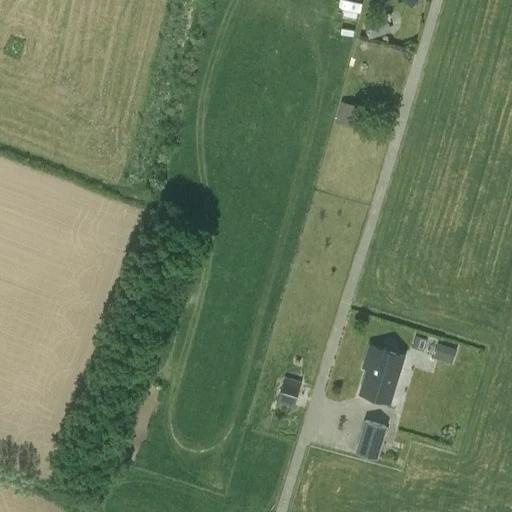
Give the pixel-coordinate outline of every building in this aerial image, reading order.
[(368,33),(389,26),(385,12),(363,20),(368,33)] [(336,122),(353,126),(359,105),(342,101),(336,122)] [(370,346),(365,363),(370,364),(361,393),(388,401),(402,355),(370,346)] [(294,407),(301,386),(282,380),(276,401),(294,407)] [(355,451),(376,458),(386,426),(365,419),(355,451)]
